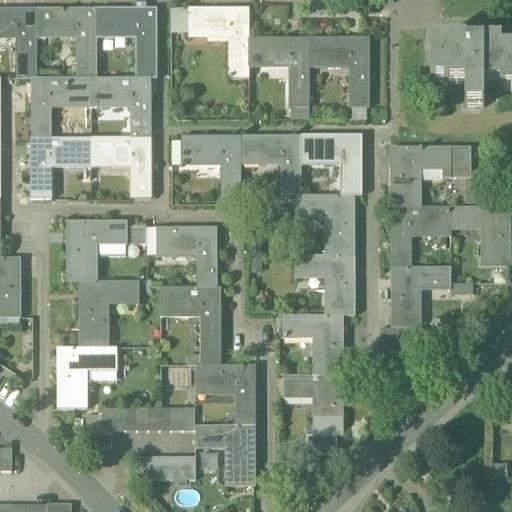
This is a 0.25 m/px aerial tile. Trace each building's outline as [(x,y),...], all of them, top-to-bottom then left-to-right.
[(36,11),(0,11),(0,35),(16,35),(16,81),(31,81),(36,81),(36,35),(36,11)] [(96,35),(96,11),(36,11),(36,35),(76,35),(77,81),(91,81),(96,81),(96,35)] [(156,11),(96,11),(96,35),(136,35),(136,81),(151,81),(157,81),(156,11)] [(248,11),(188,11),(188,35),(228,35),(228,81),(249,81),(249,65),(248,41),(248,11)] [(308,41),(248,41),(249,65),(288,65),(289,111),(309,111),(309,65),(308,41)] [(369,41),(308,41),(309,65),(349,65),(349,111),(369,111),(369,41)] [(511,52),(501,52),(501,44),(482,44),(482,46),(465,46),(465,44),(430,44),(430,84),(448,84),(448,86),(465,86),(465,109),(483,109),(483,86),(500,86),(500,92),(511,92),(511,52)] [(36,81),(31,81),(31,141),(51,141),(51,105),(91,105),(91,81),(77,81),(36,81)] [(96,81),(91,81),(91,105),(130,105),(130,141),(151,141),(151,81),(136,81),(96,81)] [(241,139),(181,139),(181,163),(221,163),(221,209),(241,209),(241,163),(241,139)] [(301,139),(241,139),(241,163),(281,163),(281,199),(295,199),(301,199),(301,163),(301,139)] [(361,139),(301,139),(301,163),(341,163),(341,199),(355,199),(361,199),(361,139)] [(51,141),(31,141),(31,201),(51,201),(51,165),(91,165),(91,141),(51,141)] [(130,141),(91,141),(91,165),(131,165),(131,201),(151,201),(151,141),(130,141)] [(449,150),(392,151),(391,151),(391,211),(421,211),(421,181),(421,171),(450,171),(450,151),(449,151),(449,150)] [(450,171),(421,171),(421,181),(471,181),(471,150),(449,150),(449,151),(450,151),(450,171)] [(479,194),(469,194),(469,204),(479,205),(479,194)] [(301,199),(295,199),(295,218),(325,218),(326,259),(356,259),(355,199),(341,199),(301,199)] [(421,211),(391,211),(390,271),(411,271),(411,234),(451,234),(451,229),(451,211),(421,211)] [(511,211),(451,211),(451,229),(480,229),(480,270),(511,270),(511,211)] [(127,225),(67,225),(67,285),(79,285),(97,285),(97,244),(127,244),(127,225)] [(217,231),(157,231),(157,255),(197,255),(197,291),(217,291),(217,231)] [(326,259),(295,259),(295,277),(326,277),(326,319),(343,319),(356,319),(356,259),(326,259)] [(0,261),(0,321),(21,321),(21,261),(1,261),(0,261)] [(411,271),(390,271),(390,331),(422,331),(422,290),(451,290),(451,271),(411,271)] [(139,285),(102,285),(97,285),(79,285),(79,346),(109,345),(109,304),(139,304),(139,285)] [(197,291),(161,291),(161,315),(200,315),(200,361),(221,361),(221,291),(197,291)] [(326,319),(284,319),(284,337),(314,337),(314,379),(343,379),(343,319),(326,319)] [(391,355),(391,331),(380,332),(380,355),(391,355)] [(403,355),(403,331),(391,331),(391,355),(403,355)] [(415,332),(403,331),(403,355),(415,355),(415,332)] [(427,331),(415,332),(415,355),(427,355),(427,331)] [(117,351),(57,351),(57,411),(87,411),(87,370),(117,370),(117,351)] [(255,369),(195,369),(195,393),(235,393),(235,429),(255,429),(255,369)] [(314,379),(283,379),(283,402),(285,402),(285,398),(313,398),(313,438),(313,439),(336,439),(343,439),(343,379),(314,379)] [(113,411),(102,411),(102,434),(113,434),(113,411)] [(125,411),(113,411),(113,434),(125,434),(125,411)] [(137,411),(125,411),(125,434),(137,434),(137,411)] [(148,411),(137,411),(137,434),(148,434),(148,411)] [(160,411),(148,411),(148,434),(160,434),(160,411)] [(171,411),(160,411),(160,434),(171,434),(171,411)] [(183,411),(171,411),(171,434),(183,434),(183,411)] [(195,429),(195,411),(183,411),(183,434),(195,434),(195,429)] [(235,429),(195,429),(195,434),(195,448),(225,448),(225,490),(255,490),(255,429),(235,429)] [(336,439),(313,439),(313,438),(313,439),(307,439),(307,458),(337,458),(336,439)] [(12,451),(0,451),(0,474),(12,475),(12,451)] [(148,483),(148,460),(137,460),(137,483),(148,483)] [(160,483),(160,460),(148,460),(148,483),(160,483)] [(172,460),(160,460),(160,483),(172,483),(172,460)] [(183,460),(172,460),(172,483),(183,483),(183,460)] [(195,460),(183,460),(183,483),(195,483),(195,460)]
